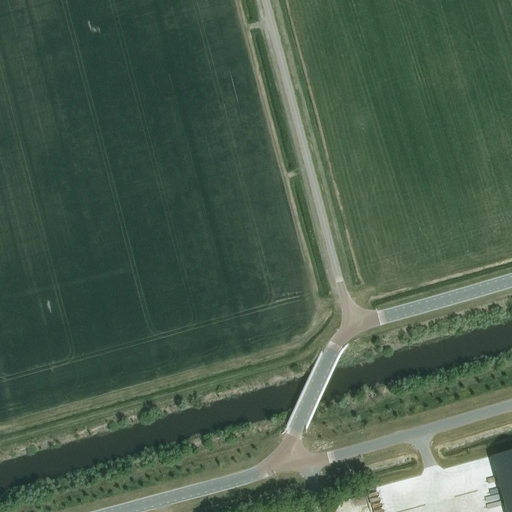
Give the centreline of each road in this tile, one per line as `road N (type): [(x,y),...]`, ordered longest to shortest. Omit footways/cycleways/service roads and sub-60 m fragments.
road 1 (unclassified): [(266,0),(354,326)]
road 2 (unclassified): [(290,465),(511,404)]
road 3 (unclassified): [(119,511),(290,465)]
road 4 (unclassified): [(511,279),(354,326)]
road 5 (unclassified): [(354,326),(333,347),(291,435),(290,465)]
